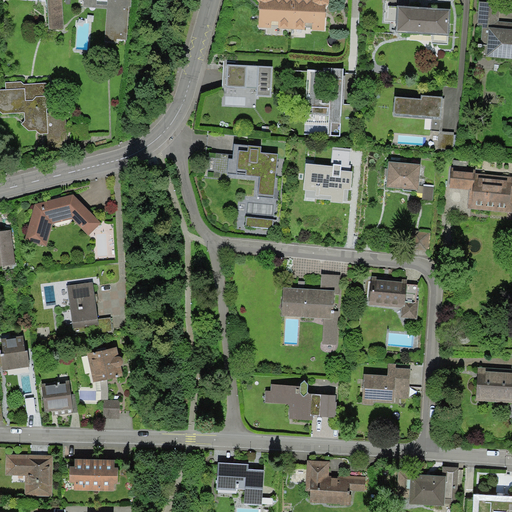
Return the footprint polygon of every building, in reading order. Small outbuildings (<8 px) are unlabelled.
[(45,0),(47,31),(63,31),(62,0),(45,0)] [(78,0),(78,8),(105,9),(104,33),(101,33),(100,42),(117,43),(118,40),(128,40),(129,7),(131,7),(131,0),(78,0)] [(256,2),(255,28),(321,30),(322,5),(326,2),(325,0),(253,0),(254,1),(256,2)] [(504,5),(478,3),(477,26),(482,26),(481,44),(485,44),(484,58),(511,59),(511,22),(503,22),(504,5)] [(450,11),(395,8),(394,34),(431,36),(431,45),(448,46),(450,11)] [(272,66),(224,64),(223,87),(254,88),(254,95),(271,96),(272,66)] [(322,72),(306,71),(304,105),(328,106),(327,137),(342,138),(345,69),(322,68),(322,72)] [(5,91),(0,90),(0,112),(2,114),(23,113),(23,121),(19,124),(27,132),(34,130),(39,136),(46,135),(47,149),(69,149),(64,84),(26,86),(21,82),(5,82),(5,91)] [(420,102),(393,100),(391,116),(426,119),(425,132),(437,133),(435,150),(455,152),(456,134),(441,133),(444,100),(420,98),(420,102)] [(225,156),(223,173),(257,177),(255,195),(274,197),(279,156),(261,154),(259,146),(233,143),(231,157),(225,156)] [(417,164),(386,162),(385,190),(420,192),(419,203),(433,204),(434,186),(416,185),(417,164)] [(333,166),(306,163),(303,189),(305,190),(305,196),(331,199),(331,202),(343,203),(344,190),(351,191),(353,172),(340,171),(341,165),(333,164),(333,166)] [(476,171),(450,169),(448,188),(468,190),(467,209),(511,213),(511,177),(476,174),(476,171)] [(35,205),(25,239),(46,246),(51,226),(70,220),(87,236),(99,224),(72,195),(35,205)] [(274,221),(246,219),(245,228),(274,230),(274,221)] [(8,231),(0,231),(0,266),(14,264),(8,231)] [(429,233),(410,232),(409,251),(428,252),(429,233)] [(321,274),(320,290),(334,290),(334,294),(340,295),(341,275),(321,274)] [(407,279),(372,276),(369,305),(401,308),(404,308),(405,301),(407,284),(407,279)] [(92,277),(63,281),(69,327),(97,323),(99,335),(114,333),(112,317),(98,319),(92,277)] [(417,285),(407,284),(405,301),(415,302),(415,300),(417,285)] [(320,290),(283,287),(281,316),(324,319),(333,319),(333,311),(334,294),(334,290),(320,290)] [(418,300),(415,300),(415,302),(405,301),(404,308),(401,308),(400,317),(417,319),(418,300)] [(339,312),(333,311),(333,319),(324,319),(323,344),(337,344),(339,312)] [(22,335),(0,338),(0,363),(2,374),(28,370),(22,335)] [(116,347),(86,354),(92,382),(120,375),(117,366),(120,363),(121,359),(120,357),(117,355),(116,347)] [(388,375),(363,374),(362,401),(394,402),(395,396),(409,397),(410,369),(396,368),(396,364),(388,364),(388,375)] [(511,369),(478,367),(476,400),(511,402),(511,369)] [(67,380),(39,385),(45,417),(73,412),(67,380)] [(264,390),(263,402),(288,404),(288,421),(310,422),(311,415),(335,417),(337,397),(306,394),(306,387),(302,380),(297,387),(270,385),(270,391),(264,390)] [(33,395),(24,396),(26,415),(35,414),(33,395)] [(119,402),(101,401),(101,418),(119,418),(119,402)] [(52,456),(5,456),(5,476),(24,476),(25,496),(52,497),(52,456)] [(113,461),(74,460),(74,469),(66,469),(65,482),(71,482),(70,492),(115,493),(115,485),(120,485),(121,468),(113,468),(113,461)] [(328,462),(306,461),(305,486),(308,486),(307,505),(351,507),(351,492),(370,484),(364,470),(348,477),(327,476),(328,462)] [(246,465),(216,464),(215,487),(242,488),(241,505),(262,506),(263,472),(245,471),(246,465)] [(409,469),(398,469),(397,490),(408,490),(407,507),(442,509),(443,503),(458,504),(460,466),(443,466),(443,477),(409,475),(409,469)] [(511,511),(511,500),(476,499),(475,511),(511,511)]
